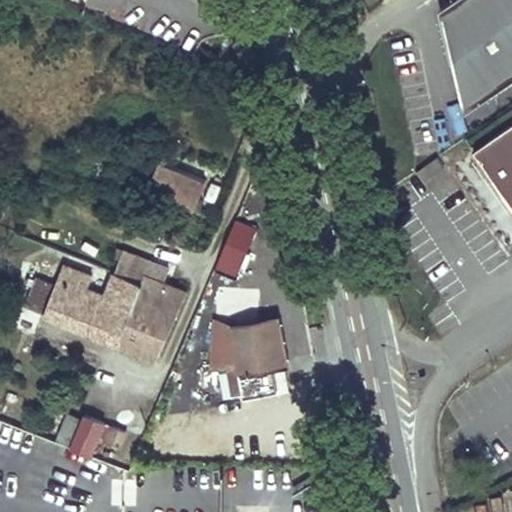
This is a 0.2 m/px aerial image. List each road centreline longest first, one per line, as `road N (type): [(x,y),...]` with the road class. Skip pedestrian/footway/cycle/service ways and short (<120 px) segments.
road 1 (unknown): [(299,32),(132,436)]
road 2 (primary): [(292,0),(363,340)]
road 3 (residential): [(429,511),(428,415),(436,390),(478,344)]
road 4 (primary): [(363,340),(398,511)]
road 5 (residential): [(478,344),(443,351),(394,334),(363,340)]
